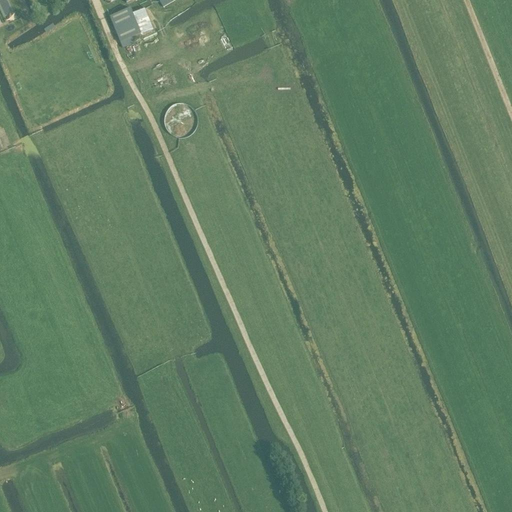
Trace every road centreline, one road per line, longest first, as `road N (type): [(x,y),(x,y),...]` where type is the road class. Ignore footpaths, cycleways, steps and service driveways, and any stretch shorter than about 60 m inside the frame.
road 1 (track): [(96,0),(323,511)]
road 2 (track): [(466,0),(511,115)]
